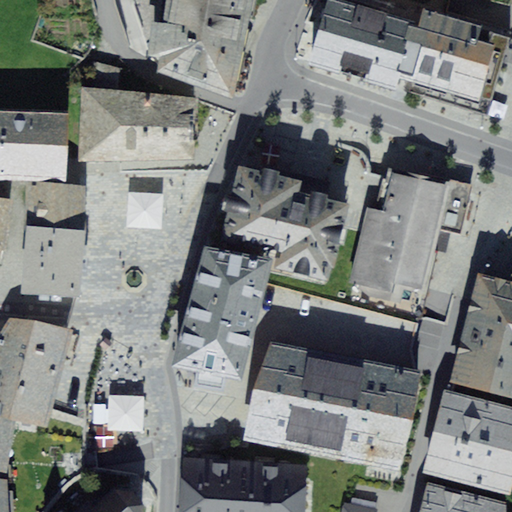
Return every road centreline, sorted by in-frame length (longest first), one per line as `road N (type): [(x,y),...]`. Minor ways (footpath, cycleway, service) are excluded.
road 1 (residential): [(412,511),(501,155)]
road 2 (residential): [(501,155),(263,71)]
road 3 (residential): [(245,108),(175,269),(143,310)]
road 4 (residential): [(166,511),(167,431),(143,310)]
road 5 (residential): [(245,108),(130,57),(113,38),(102,0)]
road 6 (residential): [(143,310),(102,317),(17,308)]
